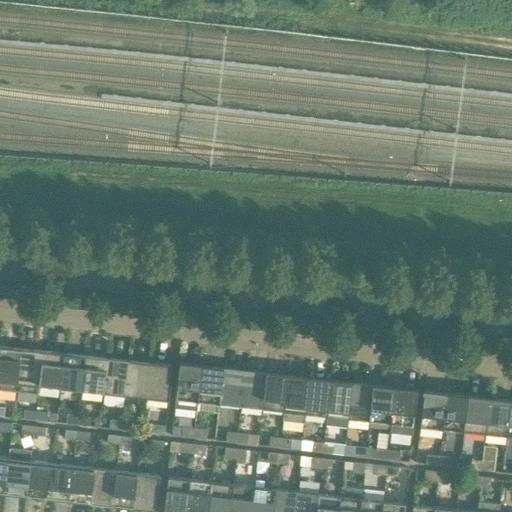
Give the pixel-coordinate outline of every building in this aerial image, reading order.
[(0,389),(16,392),(17,384),(21,348),(0,345),(0,389)] [(38,394),(39,386),(43,350),(21,348),(17,384),(16,392),(38,394)] [(39,386),(60,388),(64,353),(43,350),(39,386)] [(60,388),(82,391),(86,355),(64,353),(60,388)] [(82,391),(103,393),(107,358),(86,355),(82,391)] [(103,393),(124,396),(129,360),(107,358),(103,393)] [(124,396),(146,398),(150,362),(129,360),(124,396)] [(150,362),(146,398),(168,401),(172,365),(150,362)] [(175,399),(174,409),(196,411),(197,401),(202,365),(201,365),(201,366),(181,364),(181,363),(179,363),(175,399)] [(202,365),(197,401),(198,401),(218,403),(218,404),(219,404),(223,368),(222,368),(202,366),(202,365)] [(223,368),(219,404),(220,404),(240,406),(244,370),(244,371),(224,368),(223,368)] [(244,370),(240,406),(241,406),(261,408),(261,409),(262,409),(266,373),(265,373),(245,371),(245,370),(244,370)] [(266,373),(262,409),(263,408),(283,411),(287,375),(287,376),(267,373),(266,373)] [(283,411),(282,421),(304,423),(305,414),(309,378),(308,378),(288,376),(288,375),(287,375),(283,411)] [(309,378),(305,414),(306,413),(326,416),(330,380),(309,378),(310,378),(309,378)] [(326,416),(325,425),(347,427),(348,418),(352,382),(351,382),(351,383),(331,381),(331,380),(330,380),(326,416)] [(352,382),(348,418),(348,419),(349,418),(369,420),(369,421),(373,385),(353,383),(352,382)] [(373,385),(369,421),(370,421),(390,423),(391,423),(395,387),(394,387),(394,388),(374,385),(373,385)] [(391,423),(390,433),(412,435),(417,390),(416,390),(395,388),(395,387),(391,423)] [(424,391),(420,427),(421,427),(421,426),(442,429),(441,429),(442,429),(446,393),(446,394),(425,391),(424,391)] [(446,393),(442,429),(443,429),(463,431),(463,432),(464,432),(468,396),(467,396),(447,394),(447,393),(446,393)] [(468,396),(464,432),(464,431),(484,434),(485,434),(489,398),(488,398),(468,396)] [(489,398),(485,434),(486,434),(506,436),(511,401),(510,400),(510,401),(490,399),(490,398),(489,398)] [(23,418),(35,420),(36,411),(24,409),(23,418)] [(36,411),(35,420),(47,421),(48,412),(36,411)] [(66,423),(78,425),(79,416),(67,414),(66,423)] [(79,416),(78,425),(90,426),(91,417),(79,416)] [(109,428),(120,429),(122,420),(110,419),(109,428)] [(122,420),(120,429),(132,431),(133,422),(122,420)] [(21,433),(33,435),(34,426),(22,424),(21,433)] [(152,433),(165,434),(166,425),(153,424),(152,433)] [(34,426),(33,435),(45,436),(46,427),(34,426)] [(181,436),(193,438),(195,428),(182,427),(181,436)] [(195,428),(193,438),(206,439),(207,429),(195,428)] [(64,438),(76,440),(77,431),(65,429),(64,438)] [(77,431),(76,440),(88,441),(89,432),(77,431)] [(226,441),(236,442),(237,433),(227,432),(226,441)] [(237,433),(236,442),(247,444),(248,434),(237,433)] [(107,443),(119,444),(120,435),(108,434),(107,443)] [(120,435),(119,444),(131,446),(132,437),(120,435)] [(269,446),(279,447),(280,438),(270,437),(269,446)] [(280,438),(279,447),(290,448),(291,439),(280,438)] [(355,446),(354,456),(365,457),(366,448),(367,439),(356,438),(355,446)] [(151,448),(163,449),(164,440),(152,439),(151,448)] [(313,441),(312,451),(322,452),(324,443),(313,441)] [(179,452),(192,453),(193,444),(180,442),(179,452)] [(324,443),(322,452),(333,453),(344,455),(345,445),(324,443)] [(193,444),(192,453),(204,455),(205,445),(193,444)] [(224,457),(235,458),(236,449),(225,447),(224,457)] [(4,494),(26,496),(30,460),(31,450),(9,448),(8,458),(4,494)] [(236,449),(235,458),(245,459),(246,450),(236,449)] [(374,458),(387,459),(388,450),(375,449),(374,458)] [(388,450),(387,459),(399,461),(400,451),(388,450)] [(267,462),(278,463),(279,453),(268,452),(267,462)] [(279,453),(278,463),(288,464),(289,455),(279,453)] [(426,464),(438,465),(439,456),(427,454),(426,464)] [(439,456),(438,465),(451,467),(452,457),(439,456)] [(0,493),(4,494),(8,458),(0,457),(0,493)] [(310,467),(321,468),(322,458),(311,457),(310,467)] [(322,458),(321,468),(331,469),(332,459),(322,458)] [(470,469),(481,470),(482,460),(471,459),(470,469)] [(26,496),(47,499),(51,463),(30,460),(26,496)] [(482,460),(481,470),(492,471),(493,462),(482,460)] [(353,471),(364,473),(365,463),(354,462),(353,471)] [(47,499),(69,501),(73,465),(51,463),(47,499)] [(372,474),(385,475),(386,465),(374,464),(372,474)] [(69,501),(90,504),(95,468),(73,465),(69,501)] [(386,465),(385,475),(397,477),(399,467),(386,465)] [(90,504),(112,506),(116,470),(95,468),(90,504)] [(112,506),(133,508),(137,473),(116,470),(112,506)] [(424,479),(437,481),(438,471),(425,470),(424,479)] [(438,471),(437,481),(449,482),(450,473),(438,471)] [(137,473),(133,508),(156,511),(160,475),(137,473)] [(469,484),(480,486),(481,476),(470,475),(469,484)] [(186,511),(190,479),(189,479),(169,477),(169,476),(168,476),(163,511),(165,511),(166,511),(186,511)] [(481,476),(480,486),(490,487),(491,477),(481,476)] [(254,486),(251,511),(273,511),(276,488),(275,488),(275,489),(262,487),(263,479),(255,478),(254,486)] [(208,511),(212,481),(211,481),(191,479),(190,479),(186,511),(208,511)] [(229,511),(233,483),(232,483),(232,484),(212,481),(208,511),(229,511)] [(251,511),(254,486),(234,484),(233,483),(229,511),(251,511)] [(360,511),(362,498),(363,489),(341,486),(340,496),(338,511),(360,511)] [(294,511),(297,491),(277,489),(277,488),(276,488),(273,511),(294,511)] [(316,511),(319,493),(318,493),(298,491),(297,491),(294,511),(316,511)] [(338,511),(340,496),(340,495),(340,496),(319,494),(319,493),(316,511),(338,511)] [(381,511),(383,500),(383,501),(362,498),(360,511),(381,511)] [(383,500),(381,511),(404,511),(405,503),(404,503),(384,501),(384,500),(383,500)] [(498,511),(500,504),(478,502),(477,511),(498,511)]
